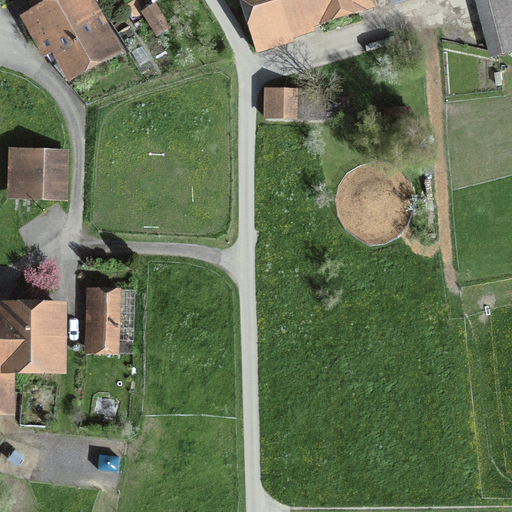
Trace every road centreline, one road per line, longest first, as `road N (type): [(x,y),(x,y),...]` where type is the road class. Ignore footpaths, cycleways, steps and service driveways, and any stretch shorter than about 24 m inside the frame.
road 1 (unclassified): [(254,511),(245,71),(213,0)]
road 2 (track): [(254,511),(511,509)]
